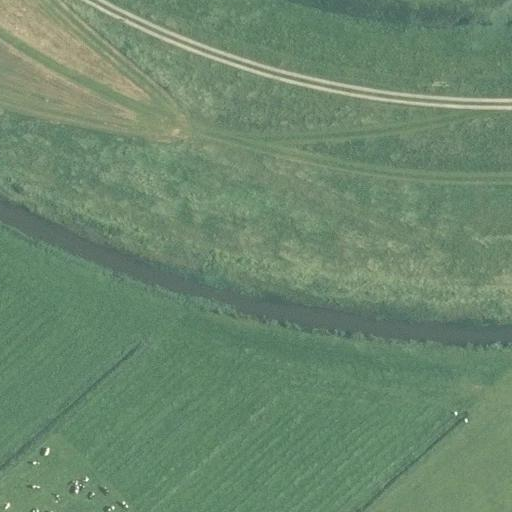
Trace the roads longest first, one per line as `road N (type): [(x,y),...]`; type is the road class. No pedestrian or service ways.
road 1 (track): [(0,33),(114,95),(230,138),(325,162),(511,180)]
road 2 (track): [(438,237),(318,192),(230,138),(381,128),(506,102)]
road 3 (track): [(0,96),(109,121),(196,127)]
road 4 (track): [(52,0),(196,127)]
